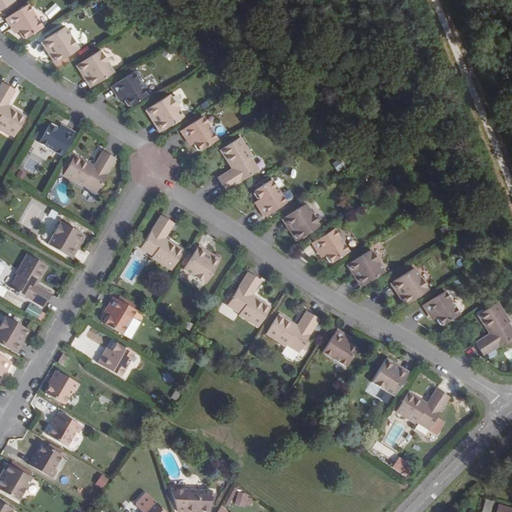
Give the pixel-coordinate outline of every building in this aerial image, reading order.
[(0,0),(0,10),(16,0),(0,0)] [(30,3),(7,17),(14,27),(18,24),(21,28),(22,29),(21,32),(24,36),(27,37),(44,26),(30,3)] [(80,48),(66,26),(46,38),(55,52),(53,54),(52,56),(55,61),(59,61),(80,48)] [(53,54),(55,52),(46,38),(42,41),(52,56),(53,54)] [(79,63),(78,66),(81,71),(83,71),(85,69),(94,84),(115,71),(101,50),(79,63)] [(85,69),(83,71),(81,71),(91,87),(94,84),(85,69)] [(148,95),(134,72),(111,86),(117,96),(122,93),(125,97),(125,98),(124,101),(127,105),(131,105),(148,95)] [(20,92),(7,84),(0,95),(0,128),(17,139),(29,118),(11,107),(20,92)] [(152,115),(154,114),(164,129),(184,116),(170,94),(147,108),(147,110),(150,115),(152,115)] [(154,114),(152,115),(150,115),(159,131),(164,129),(154,114)] [(204,116),(181,130),(187,140),(193,137),(195,141),(196,142),(194,145),(198,150),(201,150),(218,139),(204,116)] [(66,159),(80,136),(70,130),(67,135),(62,133),(61,132),(61,129),(56,126),(53,127),(42,145),(66,159)] [(253,157),(241,138),(221,151),(232,169),(218,178),(226,191),(259,170),(252,158),(253,157)] [(108,153),(99,168),(80,156),(67,177),(87,188),(88,187),(101,194),(121,161),(108,153)] [(340,158),(332,163),(337,172),(345,167),(340,158)] [(23,180),(26,174),(18,170),(15,176),(23,180)] [(266,217),(288,203),(274,179),(257,190),(255,194),(258,199),(261,199),(262,199),(265,204),(259,207),(266,217)] [(320,225),(306,204),(286,216),(295,231),(293,232),(292,234),(295,240),(298,240),(320,225)] [(293,232),(295,231),(286,216),(282,219),(292,234),(293,232)] [(178,227),(165,218),(144,251),(157,259),(155,261),(174,273),(187,252),(169,241),(178,227)] [(85,238),(63,225),(50,247),(70,260),(79,245),(81,246),(83,246),(87,241),(85,238)] [(350,250),(336,228),(314,242),(320,252),(325,249),(328,253),(329,254),(327,257),(331,262),(334,262),(350,250)] [(70,260),(74,262),(83,246),(81,246),(79,245),(70,260)] [(218,258),(203,248),(200,252),(215,261),(216,259),(218,258)] [(366,284),(386,272),(372,249),(350,263),(349,266),(351,270),(354,271),(356,270),(366,284)] [(224,263),(223,261),(218,258),(216,259),(215,261),(200,252),(188,272),(209,286),(224,263)] [(38,288),(49,269),(29,257),(17,276),(19,277),(11,290),(45,310),(53,297),(38,288)] [(427,290),(413,268),(393,280),(402,295),(401,295),(399,299),(402,304),(406,304),(427,290)] [(351,270),(362,287),(366,284),(356,270),(354,271),(351,270)] [(256,299),(265,284),(252,275),(231,308),(243,317),(242,319),(261,330),(274,311),(256,299)] [(393,280),(389,283),(399,299),(401,295),(402,295),(393,280)] [(460,314),(446,291),(424,306),(429,315),(434,312),(437,316),(438,317),(436,321),(439,325),(442,325),(460,314)] [(140,313),(116,299),(111,309),(116,313),(113,317),(113,318),(109,318),(106,323),(108,325),(126,336),(140,313)] [(510,322),(498,302),(478,315),(489,334),(475,343),(483,356),(511,337),(511,328),(509,323),(510,322)] [(38,319),(43,311),(30,303),(25,312),(38,319)] [(310,314),(300,329),(282,317),(269,337),(289,349),(289,347),(302,356),(324,323),(310,314)] [(6,319),(0,328),(0,346),(13,354),(21,339),(23,341),(26,341),(29,336),(27,332),(6,319)] [(355,346),(353,347),(352,347),(347,344),(351,339),(341,333),(326,355),(349,370),(361,353),(360,352),(360,349),(355,346)] [(13,354),(17,356),(26,341),(23,341),(21,339),(13,354)] [(109,359),(104,357),(98,367),(121,380),(135,357),(118,347),(114,346),(111,352),(112,354),(112,355),(109,359)] [(495,349),(487,354),(490,359),(498,354),(495,349)] [(65,368),(70,359),(64,356),(59,364),(65,368)] [(0,372),(5,375),(11,365),(0,358),(0,372)] [(375,385),(397,399),(410,379),(395,370),(397,368),(397,364),(392,362),(389,363),(375,385)] [(410,379),(413,375),(397,364),(397,368),(395,370),(410,379)] [(81,384),(58,370),(53,379),(55,380),(53,385),(48,393),(66,404),(75,390),(77,391),(81,384)] [(401,413),(399,415),(419,427),(420,425),(432,433),(453,400),(440,392),(431,406),(412,395),(411,397),(407,394),(396,410),(401,413)] [(58,423),(55,427),(50,435),(68,446),(77,432),(80,434),(84,428),(60,413),(55,421),(58,423)] [(64,456),(45,445),(40,453),(37,457),(35,456),(30,464),(54,479),(58,472),(55,470),(64,456)] [(398,458),(394,466),(406,472),(410,464),(398,458)] [(33,478),(8,463),(4,470),(7,473),(0,485),(0,488),(19,500),(33,478)] [(103,489),(109,479),(102,474),(95,484),(103,489)] [(212,511),(213,494),(172,492),(178,511),(212,511)] [(247,503),(249,496),(240,494),(238,501),(247,503)] [(487,499),(482,511),(490,511),(494,501),(487,499)] [(0,511),(11,511),(14,509),(0,500),(0,511)] [(165,511),(155,501),(144,511),(165,511)]
